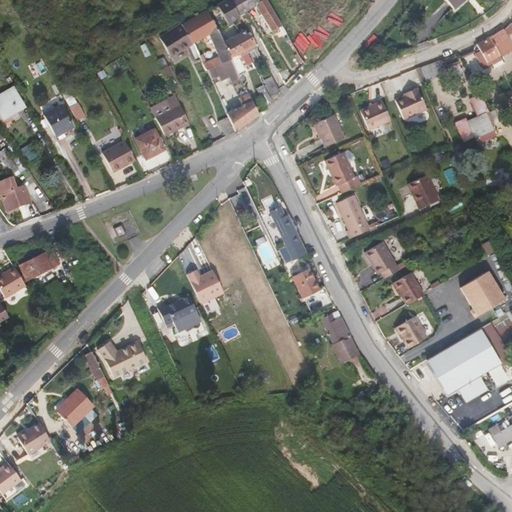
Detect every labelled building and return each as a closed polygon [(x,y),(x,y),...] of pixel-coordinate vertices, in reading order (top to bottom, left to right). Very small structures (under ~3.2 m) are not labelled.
[(272,31),(278,28),(282,25),(266,0),(225,0),(216,5),(227,24),(231,21),(232,21),(239,17),(238,15),(256,5),(272,31)] [(445,0),(453,10),(464,0),(445,0)] [(217,29),(206,10),(193,17),(181,24),(192,44),(208,35),(216,55),(220,63),(227,78),(228,78),(238,73),(223,42),(217,29)] [(159,37),(170,59),(187,47),(194,63),(200,60),(192,44),(181,24),(180,23),(159,37)] [(511,26),(509,24),(503,29),(511,40),(511,26)] [(282,37),(287,34),(282,25),(278,28),(280,31),(279,32),(279,33),(278,34),(279,36),(281,35),(282,37)] [(511,40),(503,29),(489,37),(476,45),(480,51),(474,54),(483,69),(492,64),(491,61),(500,56),(500,57),(511,49),(511,40)] [(242,53),(256,46),(243,30),(240,32),(233,37),(241,54),(242,53)] [(242,67),(252,62),(248,54),(242,56),(241,54),(233,37),(223,42),(238,73),(239,75),(245,72),(242,67)] [(211,80),(211,81),(218,77),(220,82),(227,78),(220,63),(216,55),(211,57),(201,62),(211,80)] [(157,60),(158,64),(161,69),(167,66),(163,57),(157,60)] [(446,73),(441,60),(415,69),(421,82),(446,73)] [(458,62),(448,66),(450,73),(452,72),(454,79),(464,75),(461,69),(460,69),(458,62)] [(165,78),(165,79),(173,76),(168,66),(167,66),(161,69),(162,72),(165,78)] [(414,68),(382,83),(391,100),(422,85),(414,68)] [(239,75),(238,73),(228,78),(230,82),(232,81),(232,82),(241,78),(239,75)] [(271,96),(280,91),(272,76),(263,80),(271,96)] [(264,104),(271,101),(264,86),(257,89),(264,104)] [(409,93),(403,96),(394,100),(403,120),(427,110),(417,88),(408,92),(409,93)] [(0,116),(2,120),(12,114),(24,108),(13,89),(0,96),(0,116)] [(242,105),(251,100),(246,89),(238,93),(240,97),(238,98),(242,105)] [(467,122),(457,127),(463,141),(473,136),(477,143),(495,135),(493,130),(494,130),(492,127),(495,126),(481,94),(469,99),(477,117),(467,122)] [(150,107),(164,134),(188,122),(175,95),(150,107)] [(220,100),(222,105),(226,113),(233,110),(230,104),(228,106),(224,98),(220,100)] [(227,117),(234,132),(243,126),(258,115),(251,100),(242,105),(233,110),(226,113),(227,117)] [(381,100),(360,110),(369,131),(390,121),(381,100)] [(77,103),(71,107),(78,119),(84,116),(77,103)] [(73,127),(60,104),(43,114),(55,137),(73,127)] [(219,115),(222,119),(222,120),(227,117),(226,113),(222,105),(216,109),(219,114),(219,115)] [(140,122),(148,118),(146,114),(145,114),(144,112),(138,116),(140,122)] [(16,121),(12,114),(2,120),(0,116),(0,125),(2,129),(16,121)] [(333,114),(314,123),(325,147),(344,138),(333,114)] [(225,137),(234,132),(227,117),(222,120),(222,119),(218,121),(225,136),(225,137)] [(455,122),(457,127),(467,122),(465,118),(455,122)] [(164,150),(154,130),(135,139),(145,159),(164,150)] [(124,141),(101,153),(112,173),(135,160),(124,141)] [(4,149),(8,156),(14,152),(13,150),(9,146),(4,149)] [(3,148),(0,149),(0,161),(0,162),(8,156),(4,149),(3,148)] [(16,168),(22,164),(14,152),(8,156),(16,168)] [(338,185),(341,194),(360,185),(357,176),(354,177),(343,152),(324,160),(335,186),(338,185)] [(8,156),(0,162),(10,177),(18,170),(16,168),(8,156)] [(408,185),(419,209),(437,201),(426,177),(408,185)] [(24,187),(15,190),(11,180),(0,183),(0,194),(7,211),(29,203),(24,187)] [(345,231),(349,239),(369,230),(354,195),(336,203),(348,230),(345,231)] [(229,202),(238,221),(241,220),(232,201),(229,202)] [(234,223),(238,221),(229,202),(225,203),(234,223)] [(292,261),(306,254),(287,215),(284,216),(280,207),(269,212),(286,247),(292,261)] [(121,224),(113,228),(118,239),(126,235),(121,224)] [(266,232),(260,235),(267,248),(272,245),(266,232)] [(379,267),(383,274),(396,266),(382,242),(365,252),(376,269),(379,267)] [(285,264),(292,261),(286,247),(279,250),(285,264)] [(26,280),(59,263),(52,250),(19,265),(26,280)] [(270,259),(278,255),(276,250),(268,254),(270,259)] [(343,254),(347,263),(353,260),(348,251),(343,254)] [(13,268),(0,275),(0,291),(4,299),(25,287),(13,268)] [(310,268),(292,277),(302,298),(320,290),(310,268)] [(222,291),(214,273),(199,279),(195,270),(186,274),(200,303),(223,293),(222,291)] [(393,283),(406,305),(425,294),(412,272),(393,283)] [(486,272),(459,288),(476,316),(503,300),(486,272)] [(68,292),(56,279),(36,296),(46,307),(57,322),(74,307),(73,306),(72,304),(74,302),(70,299),(72,295),(68,292)] [(165,325),(171,322),(172,322),(173,323),(196,312),(188,296),(167,306),(166,305),(166,303),(157,308),(165,325)] [(511,308),(508,311),(491,322),(505,343),(506,345),(509,349),(511,347),(511,308)] [(335,320),(340,317),(337,311),(332,313),(335,320)] [(353,342),(351,339),(341,317),(340,317),(335,320),(332,313),(320,319),(332,344),(330,345),(339,364),(349,359),(357,356),(359,355),(353,342)] [(416,316),(396,328),(408,348),(428,337),(416,316)] [(499,364),(478,329),(425,360),(446,395),(456,389),(465,403),(487,390),(478,376),(499,364)] [(98,348),(104,356),(113,376),(147,360),(139,342),(136,341),(128,345),(127,348),(119,352),(110,340),(98,348)] [(103,389),(105,388),(108,385),(103,376),(99,367),(91,352),(85,354),(97,380),(95,381),(97,386),(99,390),(103,389)] [(360,362),(357,356),(349,359),(353,365),(360,362)] [(69,400),(57,412),(71,427),(93,405),(77,388),(67,398),(69,400)] [(55,410),(57,412),(69,400),(67,398),(55,410)] [(50,441),(38,422),(16,436),(28,455),(50,441)] [(507,427),(504,422),(498,426),(496,424),(488,429),(492,436),(498,445),(511,436),(511,423),(511,424),(507,427)] [(474,441),(483,454),(496,445),(488,432),(474,441)] [(0,469),(0,470),(0,492),(1,494),(20,480),(7,463),(0,468),(0,469)]
